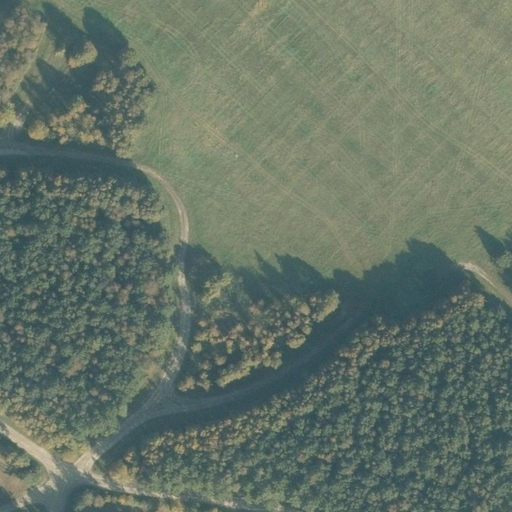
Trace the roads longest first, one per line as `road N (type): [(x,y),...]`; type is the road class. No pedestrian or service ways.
road 1 (track): [(27,153),(78,151),(149,172),(181,213),(192,284),(163,397),(40,489),(0,508)]
road 2 (track): [(0,430),(80,478),(278,511)]
